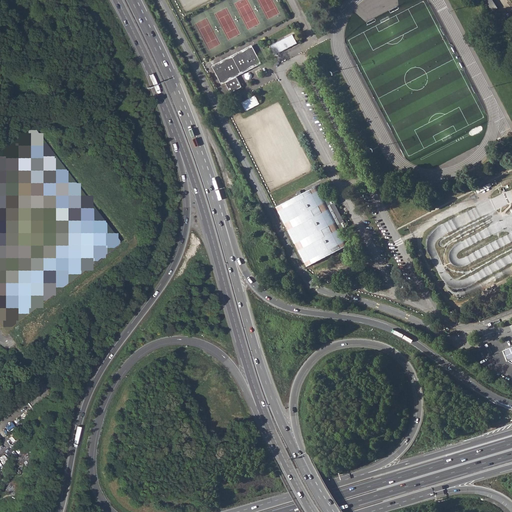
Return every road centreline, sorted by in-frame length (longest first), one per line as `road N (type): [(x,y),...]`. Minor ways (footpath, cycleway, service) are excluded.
road 1 (residential): [(161,0),(301,273),(325,291),(470,344)]
road 2 (motorway): [(180,142),(187,201),(180,251),(91,387),(59,511)]
road 3 (motorway): [(314,487),(296,434),(293,393),(312,357),(338,343),(380,344),(398,354),(419,395),(406,443),(359,477)]
road 4 (motorway): [(109,511),(92,481),(93,437),(114,380),(140,352),(168,339),(203,343),(232,366),(263,413)]
road 5 (motorway): [(511,404),(381,324),(273,301),(228,252)]
road 6 (trunk): [(180,142),(263,413)]
road 7 (trunk): [(228,252),(184,116),(131,0)]
road 8 (trunk): [(314,487),(272,400),(228,252)]
road 9 (motorway): [(511,443),(284,511)]
road 10 (motorway): [(320,511),(511,454)]
road 11 (motorway): [(511,431),(359,477)]
road 12 (trunk): [(117,0),(180,142)]
road 13 (motorway): [(359,477),(244,511)]
